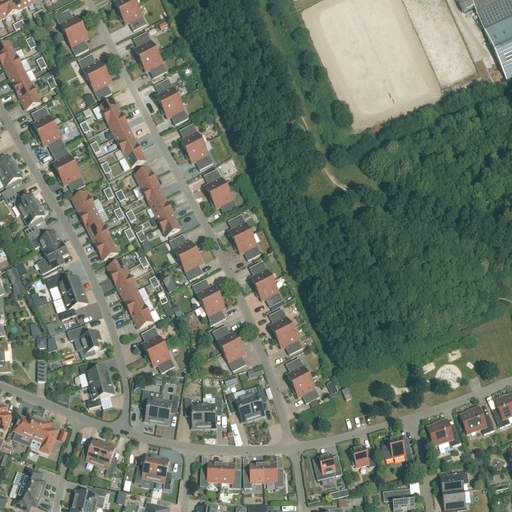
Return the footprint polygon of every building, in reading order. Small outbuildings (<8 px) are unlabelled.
[(17,0),(6,0),(5,1),(13,16),(23,11),(17,0)] [(30,0),(17,0),(23,11),(33,6),(30,0)] [(117,0),(118,2),(114,5),(116,9),(115,10),(118,17),(136,7),(132,0),(117,0)] [(511,0),(469,0),(506,82),(511,79),(511,0)] [(5,1),(3,2),(0,3),(0,16),(3,21),(13,16),(5,1)] [(118,17),(122,23),(123,23),(125,27),(130,25),(134,32),(133,33),(133,34),(147,27),(136,7),(118,17)] [(69,14),(69,12),(55,19),(65,39),(84,29),(80,23),(79,23),(77,19),(72,21),(68,14),(69,14)] [(65,39),(76,58),(89,52),(88,50),(87,51),(84,44),(88,41),(86,37),(87,36),(84,29),(65,39)] [(133,42),(134,43),(135,43),(139,50),(134,52),(136,57),(135,57),(139,64),(157,55),(147,35),(133,42)] [(135,48),(131,39),(122,43),(125,51),(135,48)] [(9,44),(0,48),(0,61),(15,54),(9,44)] [(0,63),(5,72),(20,64),(15,54),(0,61),(0,63)] [(143,70),(145,75),(150,72),(154,79),(153,80),(153,81),(167,74),(157,55),(139,64),(142,71),(143,70)] [(92,58),(92,57),(78,64),(88,83),(107,74),(103,67),(102,68),(100,63),(95,66),(91,59),(92,58)] [(10,82),(25,74),(20,64),(5,72),(10,82)] [(30,84),(25,74),(10,82),(15,92),(30,84)] [(88,83),(98,103),(112,96),(111,95),(110,95),(106,88),(111,86),(109,81),(110,81),(107,74),(88,83)] [(178,101),(168,82),(155,89),(156,90),(156,89),(160,96),(156,99),(158,103),(157,104),(160,111),(178,101)] [(20,102),(35,95),(30,84),(15,92),(20,102)] [(25,109),(27,112),(41,105),(35,95),(20,102),(24,110),(25,109)] [(83,107),(90,104),(86,97),(80,99),(83,107)] [(165,117),(167,121),(172,119),(175,126),(174,127),(175,128),(188,121),(178,101),(160,111),(164,117),(165,117)] [(115,106),(113,102),(99,109),(104,120),(120,112),(116,105),(115,106)] [(45,110),(32,117),(32,118),(33,117),(37,125),(32,127),(34,131),(33,132),(37,139),(55,129),(45,110)] [(109,130),(125,122),(120,112),(104,120),(109,130)] [(115,140),(130,132),(125,122),(109,130),(115,140)] [(179,134),(180,135),(181,134),(185,141),(180,144),(182,148),(181,149),(185,156),(203,146),(193,127),(179,134)] [(55,129),(37,139),(40,146),(42,145),(44,149),(48,147),(52,154),(51,155),(52,156),(65,149),(55,129)] [(120,150),(135,142),(130,132),(115,140),(120,150)] [(125,160),(140,152),(135,142),(120,150),(125,160)] [(189,162),(192,166),(196,164),(200,171),(199,172),(200,173),(213,166),(203,146),(185,156),(188,163),(189,162)] [(65,149),(52,156),(52,157),(53,156),(57,164),(52,166),(55,170),(53,171),(57,178),(75,168),(65,149)] [(125,160),(130,171),(144,164),(143,160),(144,160),(140,152),(125,160)] [(2,159),(0,159),(0,178),(17,169),(14,163),(13,164),(10,159),(4,162),(2,159)] [(71,194),(72,195),(85,188),(75,168),(57,178),(61,185),(62,184),(64,188),(69,186),(72,193),(71,194)] [(13,190),(18,187),(16,183),(22,180),(19,175),(20,175),(17,169),(0,178),(0,179),(7,193),(2,196),(5,201),(16,195),(13,190)] [(148,171),(134,178),(140,189),(155,181),(151,174),(150,174),(148,171)] [(209,187),(204,189),(207,193),(205,194),(209,201),(227,192),(217,172),(204,179),(204,180),(205,179),(209,187)] [(145,199),(160,191),(155,181),(140,189),(145,199)] [(150,209),(165,201),(160,191),(145,199),(150,209)] [(224,216),(223,217),(224,218),(237,211),(227,192),(209,201),(212,208),(214,207),(216,211),(221,209),(224,216)] [(87,194),(73,201),(75,205),(73,205),(77,212),(92,205),(87,194)] [(24,197),(19,200),(16,195),(5,201),(8,207),(14,204),(22,217),(39,207),(36,201),(35,202),(32,197),(26,201),(24,197)] [(155,219),(170,211),(165,201),(150,209),(155,219)] [(82,223),(97,215),(92,205),(77,212),(82,223)] [(41,225),(39,221),(44,218),(42,213),(43,213),(39,207),(22,217),(30,231),(25,233),(29,240),(39,234),(36,228),(41,225)] [(160,229),(176,221),(170,211),(155,219),(160,229)] [(87,233),(102,225),(97,215),(82,223),(87,233)] [(251,237),(241,217),(228,224),(228,225),(229,225),(233,232),(228,235),(231,239),(229,239),(233,246),(251,237)] [(166,239),(180,232),(178,229),(179,228),(176,221),(160,229),(166,239)] [(92,243),(108,235),(102,225),(87,233),(92,243)] [(29,240),(35,251),(41,248),(44,254),(43,254),(44,254),(61,245),(55,235),(43,241),(39,234),(29,240)] [(113,245),(108,235),(92,243),(98,253),(113,245)] [(183,239),(183,237),(169,244),(179,264),(198,254),(194,248),(193,248),(191,244),(186,246),(182,239),(183,239)] [(233,246),(236,253),(238,253),(240,257),(245,254),(248,262),(247,262),(248,263),(261,256),(251,237),(233,246)] [(37,266),(42,277),(64,265),(62,260),(69,257),(65,250),(64,251),(61,245),(44,254),(47,261),(37,266)] [(104,263),(118,255),(113,245),(98,253),(101,260),(103,259),(104,263)] [(189,283),(203,276),(202,275),(201,276),(198,269),(202,266),(200,262),(201,261),(198,254),(179,264),(189,283)] [(127,273),(122,262),(108,270),(110,273),(108,274),(112,281),(127,273)] [(273,283),(263,264),(249,271),(250,272),(251,271),(255,279),(250,281),(252,285),(251,286),(255,293),(273,283)] [(117,291),(133,283),(127,273),(112,281),(117,291)] [(58,287),(62,300),(83,293),(80,288),(81,287),(78,280),(68,284),(65,276),(54,280),(57,288),(58,287)] [(206,283),(206,282),(192,289),(202,308),(220,299),(217,292),(216,293),(214,288),(209,291),(205,284),(206,283)] [(122,301),(138,293),(133,283),(117,291),(122,301)] [(283,288),(277,291),(273,283),(255,293),(258,300),(259,299),(261,303),(266,301),(270,308),(269,309),(269,310),(283,303),(282,302),(289,299),(283,288)] [(74,311),(88,306),(85,299),(83,293),(62,300),(67,313),(60,316),(62,323),(76,318),(74,311)] [(128,311),(143,303),(138,293),(122,301),(128,311)] [(44,299),(33,304),(35,309),(46,305),(44,299)] [(212,328),(226,321),(225,320),(224,320),(220,313),(225,311),(223,306),(224,306),(220,299),(202,308),(212,328)] [(148,313),(143,303),(128,311),(133,321),(148,313)] [(182,316),(179,309),(173,312),(177,319),(182,316)] [(292,331),(282,312),(269,318),(270,320),(270,319),(274,326),(270,329),(272,333),(271,334),(274,341),(292,331)] [(138,328),(140,331),(154,324),(148,313),(133,321),(137,328),(138,328)] [(169,327),(174,330),(178,323),(173,320),(169,327)] [(52,325),(46,327),(50,337),(55,335),(52,325)] [(226,329),(226,328),(212,335),(223,355),(241,345),(237,338),(236,339),(234,335),(229,337),(225,330),(226,329)] [(80,353),(82,362),(95,357),(94,353),(99,351),(98,351),(101,350),(98,343),(101,343),(98,334),(85,339),(82,330),(68,335),(71,344),(80,341),(84,352),(80,353)] [(155,330),(141,337),(142,338),(143,338),(147,345),(142,347),(144,352),(143,352),(146,359),(165,350),(155,330)] [(274,341),(278,347),(279,347),(281,351),(286,349),(289,356),(289,358),(302,351),(292,331),(274,341)] [(0,375),(11,374),(10,364),(4,365),(3,353),(8,353),(7,344),(0,344),(0,375)] [(233,374),(246,367),(245,366),(244,367),(241,359),(245,357),(243,353),(244,352),(241,345),(223,355),(233,374)] [(161,375),(161,376),(175,369),(165,350),(146,359),(150,366),(151,365),(153,370),(158,367),(162,374),(161,375)] [(309,380),(299,361),(286,368),(286,369),(287,368),(291,375),(286,378),(289,382),(288,383),(291,390),(309,380)] [(39,365),(38,384),(46,384),(46,366),(39,365)] [(86,376),(89,389),(110,384),(108,378),(109,378),(107,370),(94,373),(92,367),(79,370),(81,377),(86,376)] [(261,369),(255,371),(257,378),(263,375),(261,369)] [(235,378),(224,382),(226,387),(237,384),(235,378)] [(291,390),(295,396),(296,396),(298,400),(303,398),(306,405),(305,405),(306,407),(319,400),(309,380),(291,390)] [(100,401),(114,397),(112,389),(110,384),(89,389),(93,402),(87,404),(89,411),(102,408),(100,401)] [(332,384),(326,387),(332,397),(337,394),(332,384)] [(260,403),(266,401),(261,388),(244,393),(246,400),(254,422),(260,420),(260,419),(265,418),(260,403)] [(346,403),(351,400),(347,391),(342,393),(346,403)] [(143,393),(141,407),(147,408),(145,424),(150,424),(150,425),(156,426),(160,403),(149,401),(150,394),(143,393)] [(511,395),(506,398),(506,397),(499,400),(500,401),(494,404),(499,415),(494,417),(499,431),(510,426),(508,421),(507,421),(511,418),(511,395)] [(68,407),(69,397),(57,400),(57,403),(68,407)] [(246,400),(235,403),(233,397),(227,399),(231,412),(237,410),(242,425),(247,423),(248,424),(254,422),(246,400)] [(156,426),(163,427),(163,426),(168,427),(171,412),(177,413),(179,399),(173,398),(172,405),(160,403),(156,426)] [(203,408),(204,432),(210,431),(210,430),(216,430),(215,414),(221,414),(221,400),(214,401),(203,401),(203,408)] [(191,401),(185,402),(185,415),(192,415),(192,431),(197,431),(197,432),(204,432),(203,408),(192,408),(191,401)] [(0,406),(0,429),(6,432),(11,417),(5,415),(7,410),(0,406)] [(474,412),(473,411),(466,414),(467,415),(459,417),(467,437),(482,431),(484,437),(494,433),(489,419),(483,421),(479,410),(474,412)] [(26,421),(20,419),(14,434),(33,441),(40,421),(28,416),(26,421)] [(40,452),(49,455),(57,433),(51,431),(53,426),(40,421),(33,441),(43,445),(40,452)] [(448,444),(450,450),(461,446),(456,432),(450,434),(446,422),(441,424),(441,423),(434,426),(434,427),(427,429),(434,449),(448,444)] [(67,435),(61,433),(58,442),(63,444),(67,435)] [(388,442),(389,447),(381,449),(385,462),(392,460),(405,457),(408,467),(413,466),(411,455),(408,443),(401,444),(400,439),(388,442)] [(84,469),(86,463),(97,467),(105,444),(99,442),(99,443),(94,442),(88,456),(83,454),(78,467),(84,469)] [(106,477),(112,479),(116,466),(111,464),(116,449),(111,448),(111,447),(105,444),(97,467),(108,471),(106,477)] [(12,450),(5,447),(3,453),(10,456),(12,450)] [(368,467),(369,470),(375,469),(371,452),(365,454),(364,449),(351,452),(354,461),(352,462),(354,468),(356,468),(356,470),(368,467)] [(313,463),(318,483),(342,477),(338,461),(332,462),(331,457),(318,460),(319,462),(313,463)] [(141,487),(142,480),(153,483),(158,459),(152,458),(152,459),(146,458),(143,473),(137,472),(134,485),(141,487)] [(164,460),(158,459),(153,483),(152,489),(170,493),(172,479),(166,478),(169,463),(164,461),(164,460)] [(208,489),(208,484),(220,485),(221,467),(208,466),(208,472),(201,472),(200,489),(208,489)] [(284,489),(283,472),(276,472),(276,466),(263,467),(264,485),(276,484),(276,489),(284,489)] [(233,485),(232,491),(240,491),(241,474),(234,474),(234,468),(221,467),(220,485),(233,485)] [(263,467),(250,468),(250,474),(243,474),(244,491),(252,491),(251,485),(264,485),(263,467)] [(21,489),(41,497),(46,485),(41,483),(43,477),(28,471),(21,489)] [(441,484),(442,497),(463,494),(462,487),(468,486),(467,475),(440,478),(441,484)] [(36,509),(41,497),(21,489),(14,508),(24,511),(29,511),(31,507),(36,509)] [(74,498),(73,505),(96,510),(103,511),(105,500),(107,494),(93,491),(92,497),(76,493),(75,499),(74,498)] [(407,499),(406,492),(383,495),(384,504),(393,503),(393,511),(402,511),(414,510),(413,498),(407,499)] [(464,511),(465,511),(463,494),(442,497),(444,511),(464,511)]
